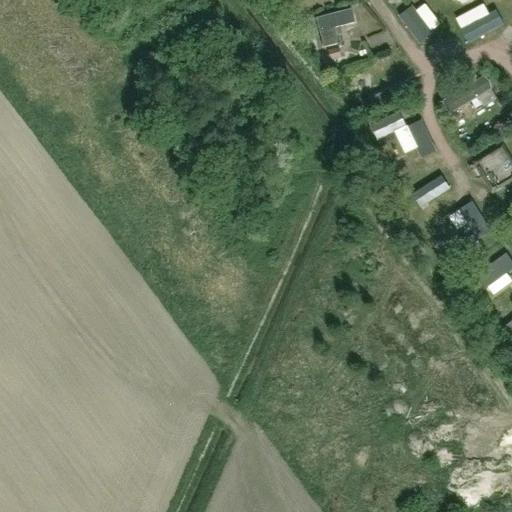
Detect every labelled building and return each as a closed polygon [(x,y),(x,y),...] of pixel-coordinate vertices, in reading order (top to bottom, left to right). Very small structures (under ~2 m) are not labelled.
[(427,0),(424,0),(412,9),(429,34),(444,24),(427,0)] [(353,7),(315,17),(324,46),(339,42),(334,26),(357,21),(353,7)] [(439,89),(436,99),(438,113),(452,144),(463,152),(473,153),(482,148),(511,128),(511,85),(504,76),(494,68),(484,68),(454,76),(445,82),(439,89)] [(369,112),(409,99),(405,83),(364,96),(369,112)] [(437,150),(408,123),(384,149),(413,176),(437,150)] [(511,155),(504,143),(474,161),(492,195),(511,182),(511,155)] [(480,226),(491,217),(461,176),(449,185),(480,226)]
